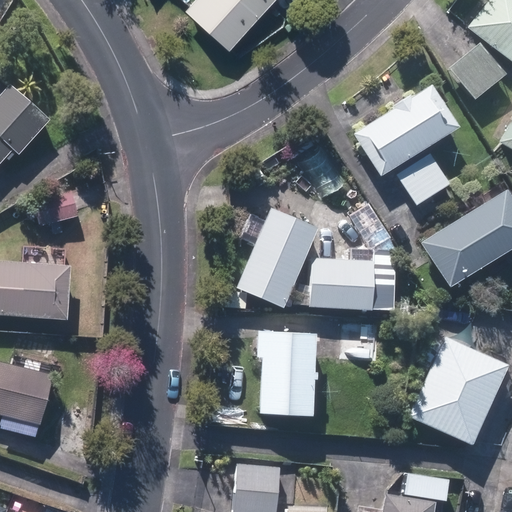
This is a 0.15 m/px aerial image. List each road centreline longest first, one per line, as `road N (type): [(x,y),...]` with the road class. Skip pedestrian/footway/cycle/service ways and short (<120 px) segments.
road 1 (residential): [(133,511),(162,234),(158,145)]
road 2 (residential): [(387,0),(259,98),(158,145)]
road 3 (residential): [(158,145),(100,28),(77,0)]
